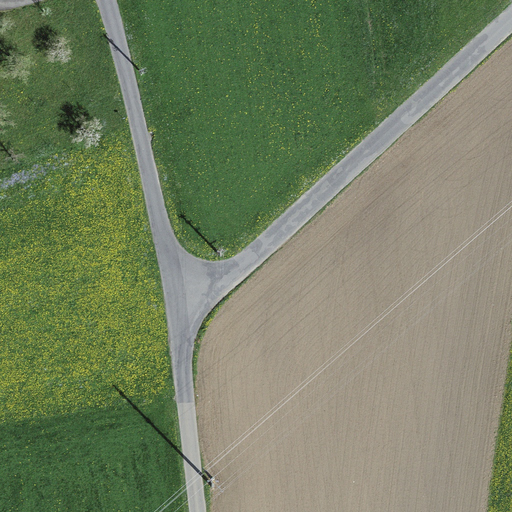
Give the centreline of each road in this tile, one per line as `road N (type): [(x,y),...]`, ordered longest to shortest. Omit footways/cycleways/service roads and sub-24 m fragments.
road 1 (unclassified): [(511,23),(176,328)]
road 2 (unclassified): [(105,0),(136,98),(176,328)]
road 3 (unclassified): [(176,328),(201,511)]
